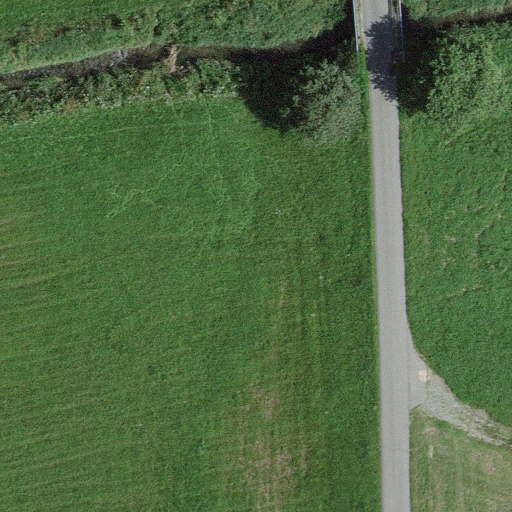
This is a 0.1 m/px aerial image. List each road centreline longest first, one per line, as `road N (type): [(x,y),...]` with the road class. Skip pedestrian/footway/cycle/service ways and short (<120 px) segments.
road 1 (unclassified): [(396,511),(384,0)]
road 2 (track): [(394,378),(452,421),(511,443)]
